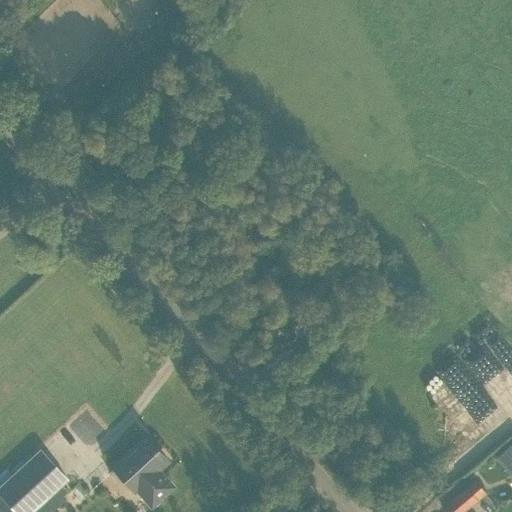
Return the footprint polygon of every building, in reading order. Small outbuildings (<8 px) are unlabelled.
[(188,1),(186,0),(166,0),(162,4),(171,15),(188,1)] [(118,26),(130,23),(126,6),(114,9),(118,26)] [(145,437),(112,468),(134,491),(135,490),(151,506),(173,486),(157,470),(167,461),(145,437)] [(511,439),(494,454),(511,475),(511,439)] [(30,511),(67,479),(40,450),(0,485),(0,495),(15,511),(30,511)] [(448,511),(461,511),(484,493),(474,481),(444,507),(448,511)]
